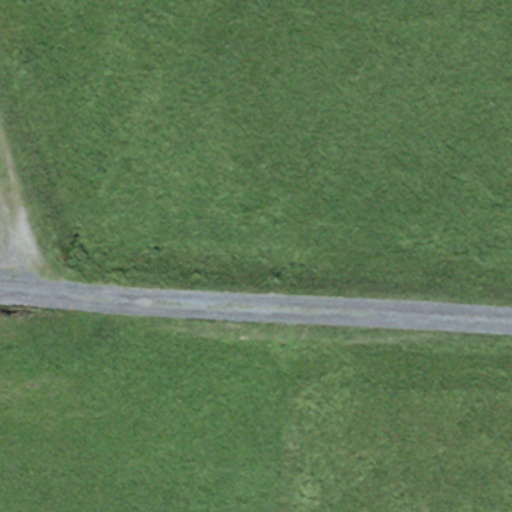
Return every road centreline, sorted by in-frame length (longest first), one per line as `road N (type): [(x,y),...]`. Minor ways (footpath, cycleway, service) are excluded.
road 1 (track): [(41,291),(511,315)]
road 2 (track): [(41,291),(0,173)]
